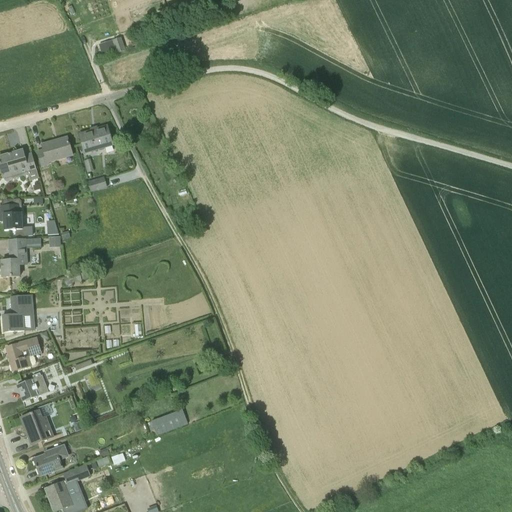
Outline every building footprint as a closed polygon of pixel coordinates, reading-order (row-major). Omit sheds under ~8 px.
[(112,41),(114,44),(117,54),(125,51),(120,38),(112,41)] [(116,54),(117,54),(112,41),(103,45),(106,54),(103,55),(104,59),(116,54)] [(85,154),(113,145),(107,126),(79,135),(85,154)] [(48,162),(72,155),(67,138),(42,145),(43,151),(37,153),(41,167),(49,165),(48,162)] [(38,179),(35,169),(31,154),(24,156),(23,151),(0,157),(0,166),(3,178),(4,178),(4,181),(7,182),(11,181),(12,179),(28,174),(30,182),(38,179)] [(91,192),(106,187),(104,178),(88,182),(91,192)] [(26,227),(22,228),(22,213),(20,213),(19,205),(0,206),(0,215),(4,215),(5,231),(15,230),(15,237),(33,237),(32,227),(26,227)] [(58,220),(49,220),(49,233),(59,233),(58,220)] [(49,244),(55,244),(55,248),(61,248),(60,238),(49,238),(49,244)] [(27,264),(26,249),(33,249),(32,239),(9,241),(10,249),(10,261),(1,261),(2,278),(20,277),(19,265),(27,264)] [(32,239),(33,249),(34,249),(41,248),(41,239),(32,239)] [(74,284),(71,275),(64,278),(67,286),(74,284)] [(35,332),(33,309),(34,309),(33,296),(17,297),(18,315),(2,316),(3,333),(20,331),(20,333),(35,332)] [(33,357),(31,356),(41,353),(37,339),(6,348),(8,355),(6,356),(7,356),(8,355),(13,372),(34,366),(36,364),(36,362),(35,358),(33,357)] [(75,367),(76,371),(92,365),(91,360),(75,367)] [(23,403),(49,393),(42,376),(16,386),(23,403)] [(31,446),(41,442),(54,437),(43,409),(24,417),(32,436),(28,437),(31,446)] [(183,410),(152,422),(157,435),(187,424),(183,410)] [(60,461),(68,457),(64,445),(33,457),(40,477),(63,468),(60,461)] [(111,458),(114,466),(122,463),(126,461),(123,454),(119,455),(111,458)] [(97,461),(99,468),(111,463),(108,457),(97,461)] [(68,485),(90,476),(86,466),(64,475),(68,485)] [(53,511),(55,511),(73,505),(64,482),(45,489),(53,511)]
